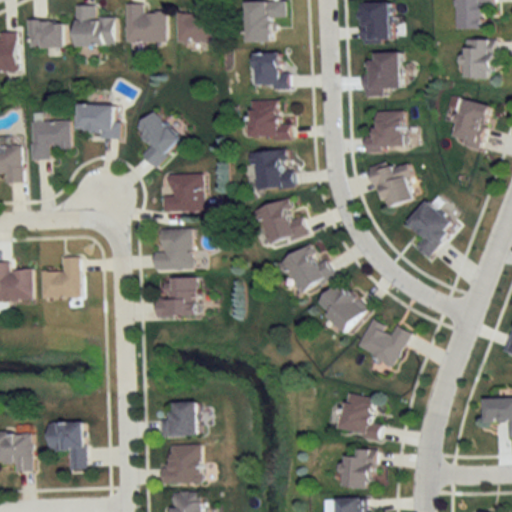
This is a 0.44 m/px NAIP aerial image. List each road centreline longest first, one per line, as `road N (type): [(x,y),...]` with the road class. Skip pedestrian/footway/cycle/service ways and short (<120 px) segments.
road 1 (residential): [(470,319),(409,286),(361,243),(336,182),(323,0)]
road 2 (residential): [(511,204),(427,439),(422,511)]
road 3 (residential): [(110,223),(123,248),(130,501)]
road 4 (residential): [(0,506),(130,501)]
